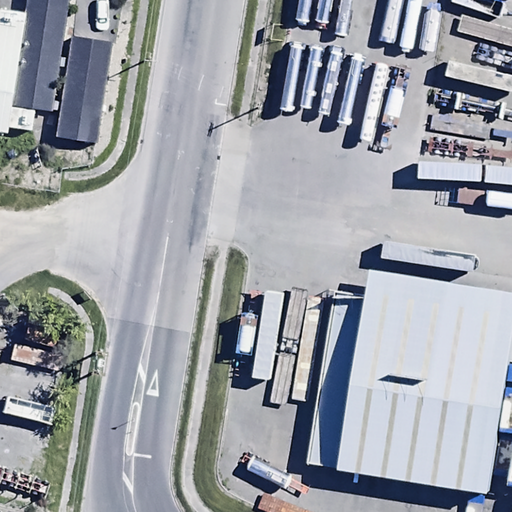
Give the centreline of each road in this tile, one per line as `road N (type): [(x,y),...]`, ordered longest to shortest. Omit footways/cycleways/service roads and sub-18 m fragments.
road 1 (unclassified): [(141,511),(134,425),(201,0)]
road 2 (unknown): [(163,244),(0,223)]
